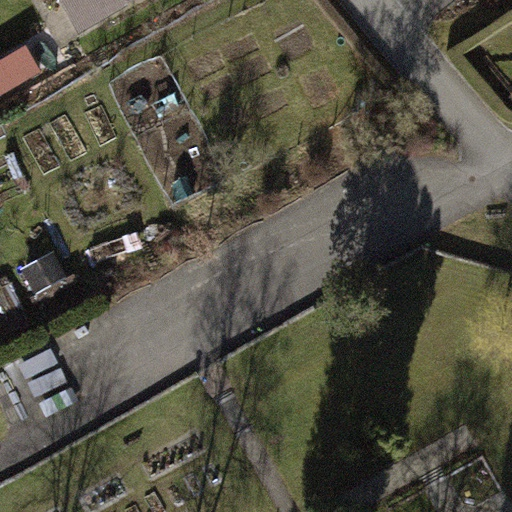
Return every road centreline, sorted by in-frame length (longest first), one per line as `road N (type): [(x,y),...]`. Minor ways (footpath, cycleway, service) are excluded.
road 1 (residential): [(511,178),(26,461)]
road 2 (residential): [(368,0),(511,166)]
